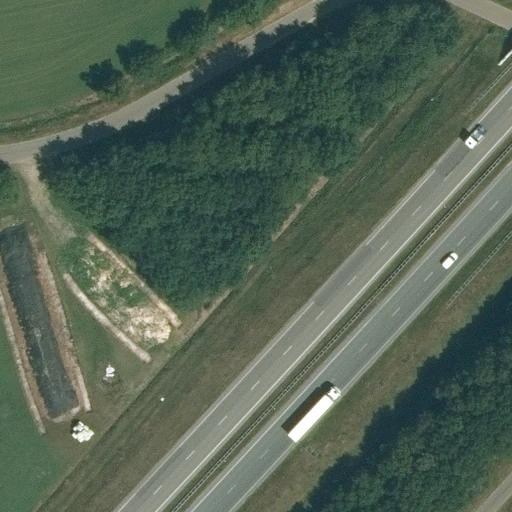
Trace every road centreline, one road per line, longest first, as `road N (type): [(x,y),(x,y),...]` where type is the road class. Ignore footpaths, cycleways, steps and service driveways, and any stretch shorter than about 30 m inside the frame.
road 1 (trunk): [(511,107),(137,511)]
road 2 (trunk): [(209,511),(511,185)]
road 3 (unclassified): [(331,0),(98,128),(0,155)]
